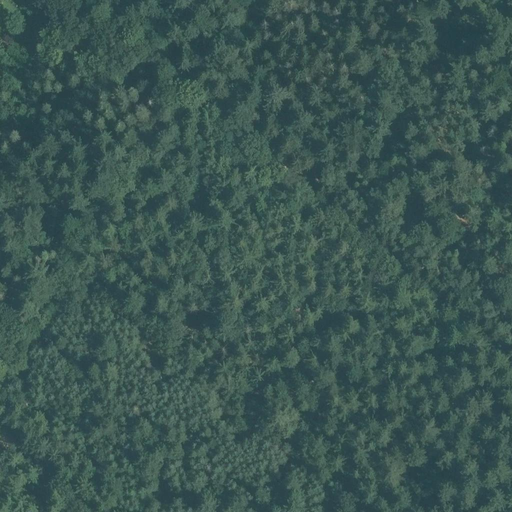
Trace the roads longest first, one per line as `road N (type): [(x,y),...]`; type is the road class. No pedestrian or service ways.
road 1 (track): [(511,371),(319,191),(105,13)]
road 2 (track): [(98,511),(0,423)]
